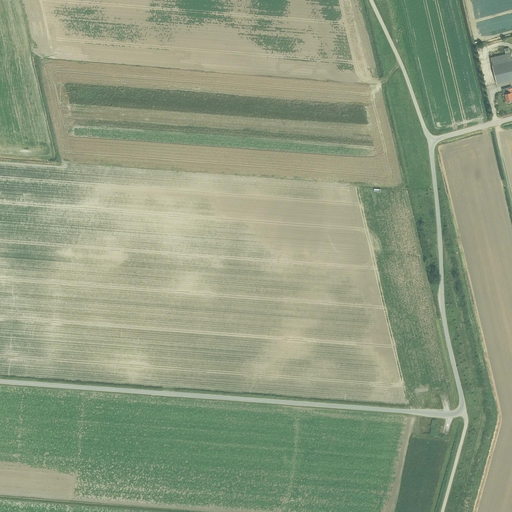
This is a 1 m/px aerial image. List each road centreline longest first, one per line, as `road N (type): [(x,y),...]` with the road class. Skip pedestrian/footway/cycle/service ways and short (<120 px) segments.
road 1 (tertiary): [(0,381),(460,411)]
road 2 (tertiary): [(460,411),(442,310),(430,139)]
road 3 (unclassified): [(430,139),(372,0)]
